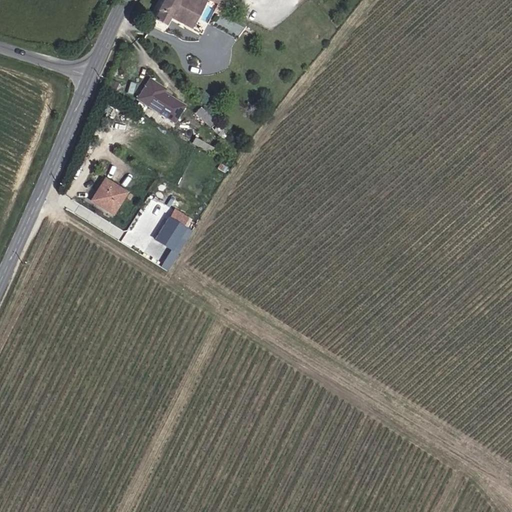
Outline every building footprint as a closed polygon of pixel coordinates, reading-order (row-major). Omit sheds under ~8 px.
[(194,0),(189,12),(177,6),(179,0),(162,0),(157,13),(158,13),(154,22),(165,28),(170,19),(191,29),(203,0),(194,0)] [(210,0),(225,7),(228,0),(179,0),(177,6),(189,12),(194,0),(210,0)] [(161,90),(146,80),(134,100),(171,123),(181,106),(159,93),(161,90)] [(204,128),(210,122),(197,108),(190,114),(204,128)] [(195,146),(198,141),(191,137),(188,142),(195,146)] [(204,152),(207,146),(198,141),(195,146),(204,152)] [(89,200),(110,213),(123,192),(102,179),(89,200)] [(153,240),(168,250),(182,229),(166,219),(153,240)]
